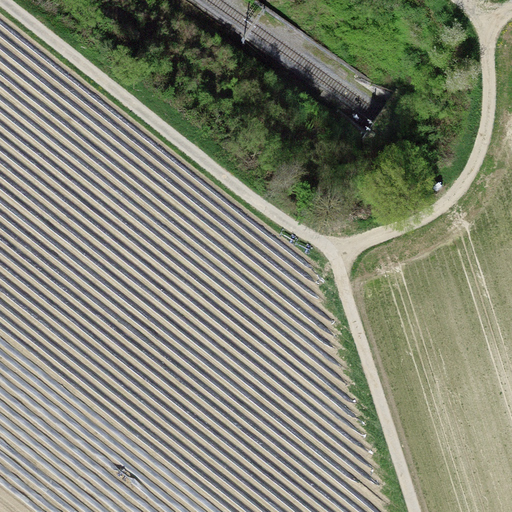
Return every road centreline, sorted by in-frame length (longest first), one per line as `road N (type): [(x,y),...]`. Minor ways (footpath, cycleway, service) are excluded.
road 1 (track): [(5,0),(266,203),(334,241),(422,511)]
road 2 (track): [(460,0),(483,14),(492,75),(483,139),(450,183),(334,241)]
